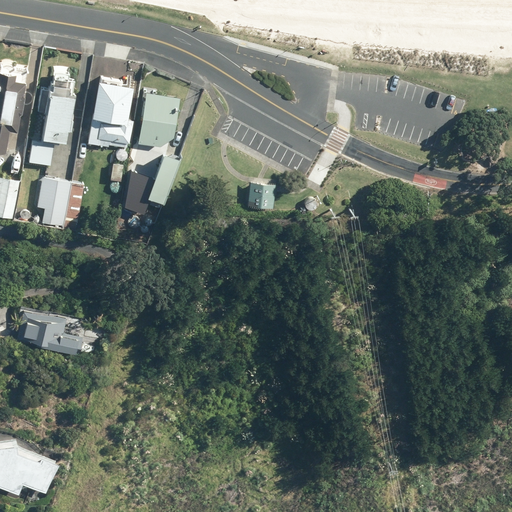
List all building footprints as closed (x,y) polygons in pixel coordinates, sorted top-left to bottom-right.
[(0,150),(6,152),(10,129),(17,131),(21,113),(22,112),(25,97),(23,93),(25,82),(16,80),(17,75),(0,71),(0,150)] [(99,80),(89,142),(98,143),(97,153),(107,155),(108,146),(109,146),(109,143),(127,146),(127,143),(130,143),(134,119),(129,118),(135,86),(99,80)] [(67,142),(76,96),(68,95),(70,87),(52,83),(51,89),(43,88),(38,111),(48,113),(44,134),(35,132),(29,160),(50,164),(55,140),(67,142)] [(181,96),(147,91),(139,142),(173,148),(181,96)] [(165,153),(148,196),(164,203),(182,159),(179,158),(180,155),(169,151),(168,154),(165,153)] [(114,163),(111,179),(120,180),(122,164),(114,163)] [(0,216),(14,219),(20,179),(0,175),(0,216)] [(46,206),(44,221),(61,224),(60,229),(77,231),(84,182),(45,176),(41,199),(53,201),(52,207),(46,206)] [(251,182),(247,208),(273,212),(277,186),(251,182)] [(304,203),(304,206),(305,207),(307,209),(309,210),(311,210),(313,209),(315,208),(316,206),(316,204),(316,202),(315,200),(314,199),(312,198),(310,197),(308,198),(307,198),(305,200),(304,201),(304,203)] [(153,205),(152,212),(159,214),(160,207),(153,205)] [(66,317),(24,309),(18,341),(78,353),(82,334),(64,331),(66,317)] [(0,486),(19,494),(23,483),(47,492),(58,462),(41,456),(40,460),(18,452),(17,445),(0,447),(0,486)]
